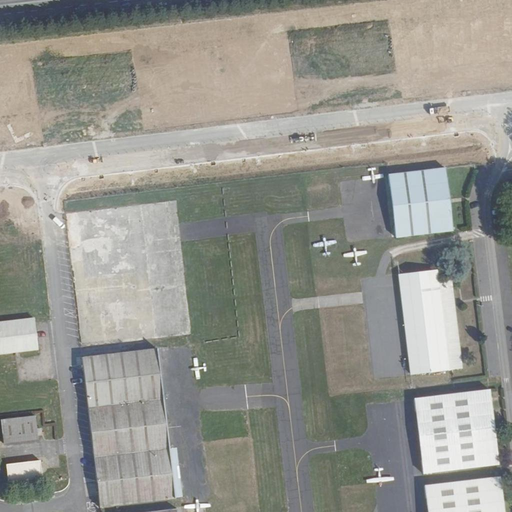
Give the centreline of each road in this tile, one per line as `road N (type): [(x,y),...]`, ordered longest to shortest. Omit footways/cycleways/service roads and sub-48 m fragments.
road 1 (unclassified): [(0,159),(511,104)]
road 2 (secondary): [(0,19),(138,0)]
